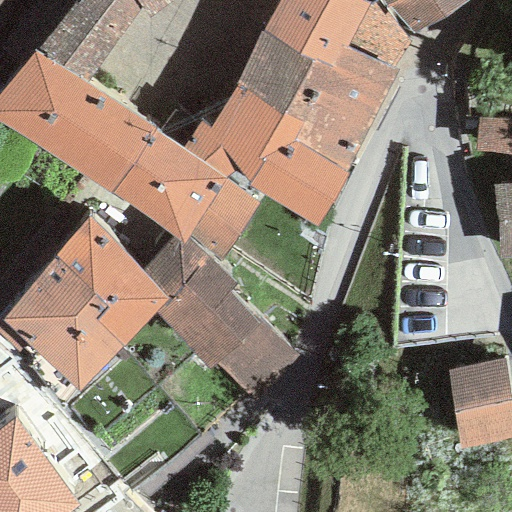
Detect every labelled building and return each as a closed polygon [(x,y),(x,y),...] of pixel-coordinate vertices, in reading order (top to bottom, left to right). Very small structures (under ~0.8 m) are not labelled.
[(172,0),(76,0),(34,54),(84,84),(139,9),(147,19),(172,0)] [(357,0),(280,0),(263,30),(329,70),(342,47),(391,70),(409,43),(377,0),(375,0),(370,4),(357,0)] [(381,0),(383,3),(413,34),(468,0),(381,0)] [(263,30),(235,88),(302,125),(294,142),(345,172),(397,73),(391,70),(342,47),(329,70),(263,30)] [(84,84),(34,54),(0,94),(0,126),(65,165),(109,195),(156,133),(112,101),(84,84)] [(302,125),(235,88),(208,129),(200,119),(179,149),(258,202),(262,195),(314,227),(345,172),(294,142),(302,125)] [(511,118),(477,116),(471,150),(511,152),(511,118)] [(179,149),(156,133),(109,195),(171,239),(182,246),(188,239),(221,259),(258,202),(179,149)] [(511,255),(511,182),(491,187),(499,257),(511,255)] [(139,270),(89,216),(54,257),(105,309),(95,319),(124,344),(154,312),(166,300),(139,270)] [(182,246),(171,239),(139,270),(166,300),(154,312),(209,369),(215,361),(254,399),(300,357),(262,318),(256,322),(230,292),(236,287),(188,239),(182,246)] [(105,309),(54,257),(3,320),(75,391),(124,344),(95,319),(105,309)] [(511,437),(511,415),(503,358),(445,370),(458,449),(511,437)] [(67,511),(77,505),(15,422),(0,433),(0,511),(67,511)]
